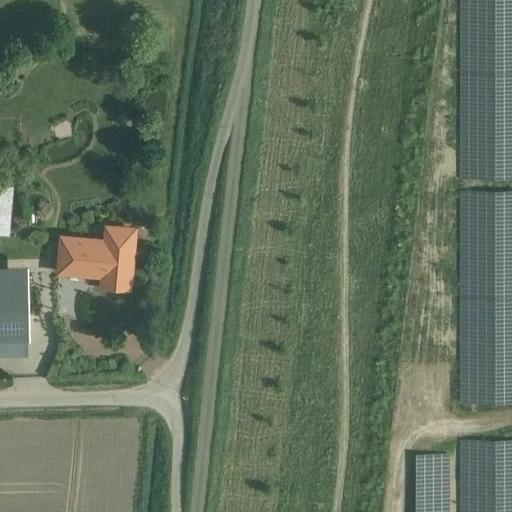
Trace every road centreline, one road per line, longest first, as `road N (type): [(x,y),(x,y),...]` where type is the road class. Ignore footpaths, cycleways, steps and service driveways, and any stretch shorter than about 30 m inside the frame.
road 1 (unclassified): [(196,511),(244,87)]
road 2 (unclassified): [(244,87),(206,202),(193,305),(165,402)]
road 3 (unclassified): [(0,406),(165,402)]
